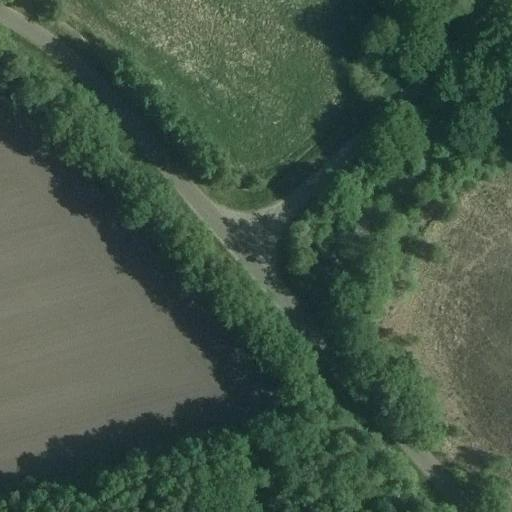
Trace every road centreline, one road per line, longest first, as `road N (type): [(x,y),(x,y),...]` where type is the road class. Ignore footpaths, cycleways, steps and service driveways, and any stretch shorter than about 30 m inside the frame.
road 1 (unclassified): [(243,253),(511,0)]
road 2 (unclassified): [(474,511),(243,253)]
road 3 (unclassified): [(243,253),(59,47),(0,12)]
